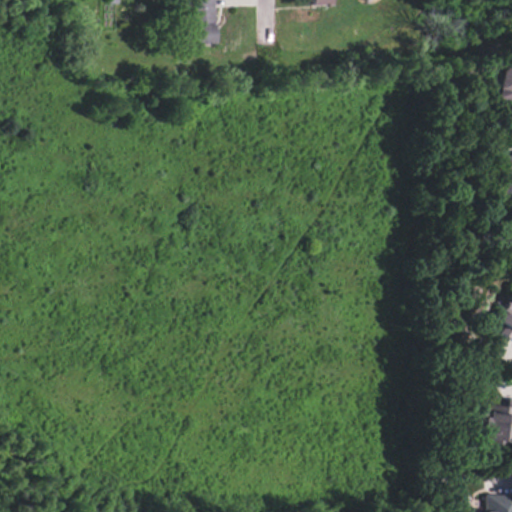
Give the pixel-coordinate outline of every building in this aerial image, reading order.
[(182,46),(212,45),(211,0),(180,0),(180,11),(191,10),(191,28),(181,29),(182,46)] [(511,102),(511,52),(504,51),(495,100),(511,102)] [(511,157),(490,164),(504,209),(511,206),(511,157)] [(511,292),(490,321),(511,338),(511,292)] [(511,400),(505,399),(504,408),(483,405),(477,446),(511,451),(511,445),(511,400)] [(511,511),(511,495),(482,495),(481,511),(511,511)]
